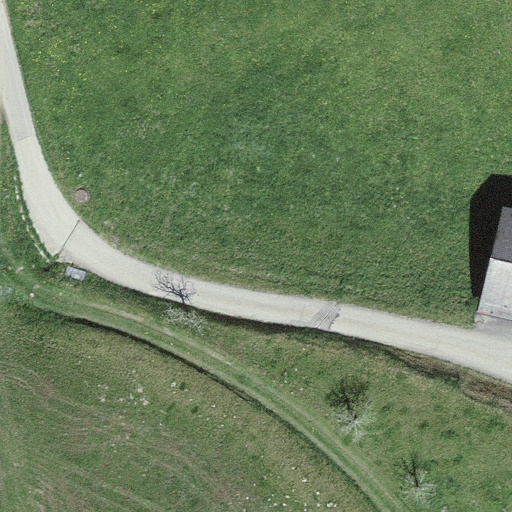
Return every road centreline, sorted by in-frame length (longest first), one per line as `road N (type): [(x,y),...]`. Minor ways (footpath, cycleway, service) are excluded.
road 1 (track): [(0,47),(29,170),(65,236),(90,255),(192,292),(511,362)]
road 2 (track): [(0,274),(13,288),(123,323),(259,389),(309,428),(389,511)]
